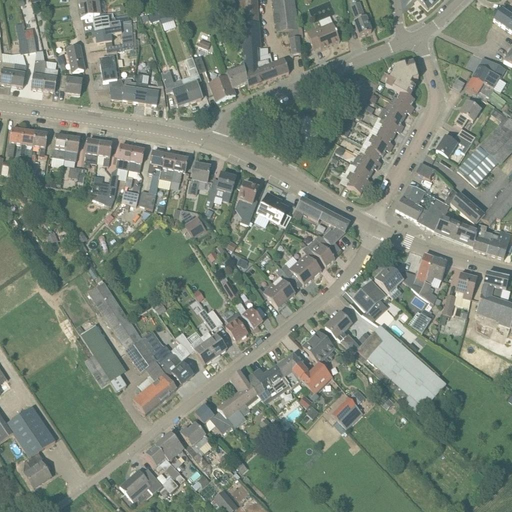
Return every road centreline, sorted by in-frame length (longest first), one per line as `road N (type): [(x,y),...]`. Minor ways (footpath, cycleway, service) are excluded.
road 1 (unclassified): [(52,511),(325,296),(356,264),(373,226)]
road 2 (tertiary): [(216,145),(231,115),(401,42)]
road 3 (residential): [(373,226),(435,106),(418,35)]
road 4 (tertiary): [(373,226),(216,145)]
road 5 (tertiary): [(511,273),(373,226)]
road 6 (tertiary): [(216,145),(97,120)]
